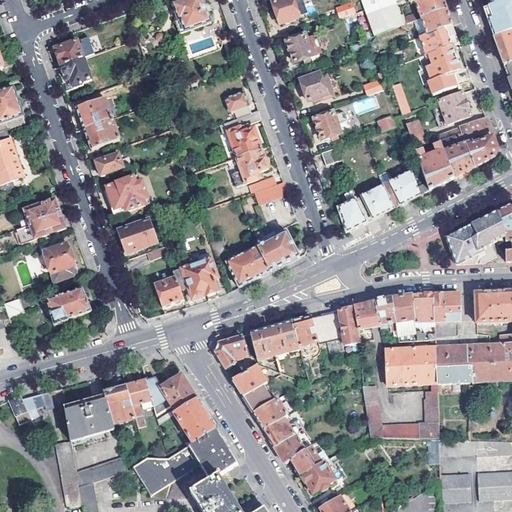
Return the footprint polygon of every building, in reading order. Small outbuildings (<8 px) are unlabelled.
[(181,22),(186,35),(211,25),(202,0),(190,0),(173,6),(179,23),(181,22)] [(281,26),(299,19),(292,0),(289,0),(274,6),(281,26)] [(368,0),(362,2),(375,37),(380,35),(402,27),(404,26),(403,24),(394,0),(368,0)] [(425,0),(415,4),(421,20),(447,11),(445,6),(443,0),(425,0)] [(489,25),(495,40),(511,34),(511,0),(492,0),(496,7),(493,8),(484,11),(489,25)] [(356,14),(352,4),(337,10),(341,20),(356,14)] [(427,37),(453,28),(451,21),(447,11),(421,20),(427,37)] [(407,25),(408,25),(416,22),(414,16),(405,19),(406,22),(407,25)] [(420,39),(427,57),(453,48),(459,46),(455,32),(453,28),(427,37),(420,39)] [(511,34),(495,40),(496,45),(505,68),(511,65),(511,34)] [(287,44),(295,65),(313,58),(313,57),(322,54),(316,37),(307,40),(306,38),(287,44)] [(64,48),(56,51),(62,68),(84,61),(78,43),(69,47),(68,45),(64,47),(64,48)] [(351,48),(355,59),(370,53),(366,43),(351,48)] [(462,72),(453,48),(427,57),(426,57),(427,60),(430,60),(438,81),(462,72)] [(62,68),(68,85),(71,84),(74,91),(84,87),(83,85),(92,82),(84,61),(62,68)] [(387,71),(377,74),(380,82),(381,84),(390,81),(387,71)] [(152,76),(139,81),(144,95),(157,90),(152,76)] [(301,83),(309,104),(320,100),(321,104),(335,99),(327,78),(321,80),(320,77),(301,83)] [(403,116),(409,114),(407,105),(405,106),(397,81),(391,83),(403,116)] [(366,87),(369,97),(383,92),(381,84),(380,82),(366,87)] [(14,89),(0,94),(0,133),(6,132),(26,125),(14,89)] [(237,121),(252,116),(244,95),(226,101),(231,116),(235,114),(237,121)] [(463,95),(440,103),(448,127),(471,119),(463,95)] [(106,99),(77,109),(85,131),(113,121),(106,99)] [(252,116),(237,121),(220,127),(223,136),(228,135),(241,130),(243,136),(249,134),(247,128),(262,123),(259,113),(252,116)] [(315,122),(322,142),(341,135),(338,126),(347,123),(348,121),(346,115),(343,114),(335,117),(334,115),(315,122)] [(378,123),(382,134),(396,129),(393,120),(393,118),(378,123)] [(486,120),(460,130),(464,141),(491,132),(488,125),(486,120)] [(85,131),(93,153),(121,143),(113,121),(85,131)] [(418,122),(406,126),(413,146),(425,142),(418,122)] [(241,130),(228,135),(237,161),(262,152),(255,132),(249,134),(243,136),(241,130)] [(460,130),(438,137),(452,181),(466,174),(472,171),(475,170),(466,146),(464,141),(460,130)] [(0,187),(24,179),(6,132),(0,133),(0,187)] [(425,142),(413,146),(427,185),(430,193),(440,187),(452,181),(438,137),(425,142)] [(498,153),(493,139),(475,145),(474,143),(466,146),(475,170),(478,168),(494,160),(498,153)] [(339,150),(326,154),(331,167),(344,162),(339,150)] [(269,172),(262,152),(237,161),(241,174),(232,178),(237,190),(259,182),(257,176),(269,172)] [(97,164),(102,179),(125,170),(120,156),(97,164)] [(412,172),(383,187),(394,211),(403,206),(421,197),(418,190),(412,172)] [(261,184),(263,191),(277,186),(274,179),(261,184)] [(107,190),(116,213),(125,209),(127,215),(147,207),(145,203),(149,201),(144,185),(138,187),(135,180),(107,190)] [(277,186),(263,191),(256,194),(260,207),(289,197),(284,184),(277,186)] [(418,190),(421,197),(430,193),(427,185),(418,190)] [(383,187),(357,200),(369,224),(373,222),(394,211),(383,187)] [(348,235),(369,224),(357,200),(354,192),(345,196),(349,205),(339,210),(348,235)] [(56,201),(25,212),(30,227),(61,216),(56,201)] [(506,232),(511,232),(511,206),(511,207),(503,211),(499,213),(506,232)] [(125,209),(116,213),(118,218),(127,215),(125,209)] [(481,249),(482,251),(490,247),(489,245),(495,242),(497,246),(506,241),(506,232),(499,213),(475,225),(469,228),(455,235),(446,240),(456,265),(458,265),(478,255),(476,252),(477,251),(481,249)] [(30,227),(25,229),(27,234),(32,233),(35,241),(66,230),(61,216),(30,227)] [(127,255),(149,247),(157,244),(148,222),(119,232),(121,237),(127,255)] [(258,249),(271,274),(300,259),(287,234),(277,239),(275,234),(259,242),(261,247),(258,249)] [(150,252),(149,247),(127,255),(121,237),(116,238),(124,261),(150,252)] [(40,256),(50,286),(73,278),(71,270),(75,267),(67,245),(66,247),(64,239),(34,249),(37,257),(40,256)] [(212,246),(217,261),(226,258),(221,243),(212,246)] [(168,257),(165,248),(148,254),(151,263),(168,257)] [(227,266),(240,290),(242,289),(267,276),(271,274),(258,249),(239,259),(237,256),(228,261),(230,264),(227,266)] [(208,304),(219,300),(217,295),(220,295),(215,283),(219,281),(212,262),(211,263),(209,258),(193,263),(194,268),(174,275),(176,280),(179,288),(181,287),(183,293),(188,292),(193,304),(206,299),(208,304)] [(179,288),(176,280),(155,287),(163,310),(184,303),(179,288)] [(45,304),(53,328),(91,313),(83,291),(45,304)] [(511,292),(509,293),(496,294),(476,295),(477,325),(511,323),(511,292)] [(448,296),(434,297),(436,324),(443,324),(444,330),(459,329),(459,323),(462,322),(462,320),(461,295),(448,296)] [(416,298),(412,298),(417,342),(430,341),(431,348),(436,348),(436,338),(436,324),(434,297),(421,297),(416,298)] [(400,300),(392,301),(398,325),(399,343),(417,342),(412,298),(409,298),(403,299),(400,300)] [(5,307),(9,319),(24,313),(19,301),(5,307)] [(398,325),(392,301),(389,301),(376,304),(380,328),(398,325)] [(360,308),(356,309),(361,345),(374,342),(372,330),(380,329),(380,328),(376,304),(373,305),(360,308)] [(361,345),(356,309),(337,314),(311,320),(318,343),(318,345),(327,344),(341,341),(344,341),(345,348),(361,345)] [(291,324),(298,348),(318,343),(311,320),(307,321),(294,325),(293,324),(291,324)] [(278,328),(267,331),(275,357),(299,351),(298,348),(291,324),(278,328)] [(443,324),(436,324),(436,338),(459,337),(459,329),(444,330),(443,324)] [(254,335),(250,336),(256,355),(258,362),(275,357),(267,331),(263,332),(254,335)] [(214,354),(225,370),(235,364),(234,361),(256,355),(250,336),(239,339),(218,345),(216,348),(214,354)] [(471,346),(467,346),(468,367),(469,383),(511,381),(511,380),(511,337),(500,336),(501,345),(491,345),(471,346)] [(330,356),(343,353),(341,341),(327,344),(330,356)] [(436,348),(437,369),(468,367),(467,346),(452,347),(436,348)] [(386,352),(388,388),(433,384),(438,384),(437,369),(436,348),(431,348),(386,352)] [(241,396),(243,399),(266,384),(263,378),(258,371),(256,367),(232,382),(241,396)] [(468,367),(437,369),(438,384),(469,383),(468,367)] [(151,402),(153,407),(156,406),(163,402),(167,409),(171,407),(175,414),(197,401),(195,398),(182,376),(172,383),(161,389),(160,387),(157,382),(155,379),(146,382),(151,402)] [(126,387),(131,407),(137,406),(142,405),(151,402),(146,382),(126,387)] [(251,412),(253,415),(277,400),(266,384),(243,399),(251,412)] [(424,401),(425,425),(440,424),(438,385),(438,384),(433,384),(433,390),(433,392),(427,393),(427,400),(424,401)] [(114,425),(134,419),(125,387),(104,393),(105,397),(114,425)] [(375,388),(363,390),(366,409),(378,407),(375,388)] [(8,402),(22,425),(34,419),(29,411),(36,408),(35,406),(45,403),(46,410),(55,407),(51,392),(22,400),(20,397),(8,402)] [(72,442),(115,429),(114,425),(105,397),(66,408),(72,442)] [(262,430),(264,432),(285,419),(287,417),(277,400),(253,415),(262,430)] [(175,414),(174,415),(192,445),(216,431),(206,416),(197,401),(175,414)] [(140,418),(137,406),(131,407),(135,420),(137,429),(145,427),(142,418),(140,418)] [(381,427),(378,407),(366,409),(370,439),(432,439),(441,439),(440,424),(425,425),(381,427)] [(265,435),(274,449),(295,436),(299,434),(293,425),(289,428),(288,426),(289,426),(285,419),(264,432),(265,435)] [(265,511),(264,508),(257,511),(239,511),(225,488),(218,477),(237,466),(226,447),(216,431),(192,445),(167,460),(145,460),(133,468),(150,496),(199,466),(202,464),(213,481),(209,483),(194,492),(205,511),(203,511),(98,511),(93,483),(79,487),(82,505),(83,511),(265,511)] [(276,452),(284,465),(290,461),(305,452),(295,436),(274,449),(276,452)] [(434,464),(442,464),(441,455),(441,439),(432,439),(434,464)] [(511,454),(511,440),(441,439),(441,455),(478,454),(478,456),(511,454)] [(56,446),(68,507),(82,505),(79,487),(77,472),(71,443),(56,446)] [(301,477),(324,463),(329,460),(325,452),(317,456),(312,447),(305,452),(290,461),(301,478),(301,477)] [(93,483),(127,471),(123,457),(77,472),(79,487),(93,483)] [(328,469),(324,463),(301,477),(313,496),(321,491),(322,493),(330,489),(328,486),(342,477),(335,465),(328,469)] [(199,466),(209,483),(213,481),(202,464),(199,466)] [(511,472),(479,474),(480,501),(511,499),(511,472)] [(442,475),(443,502),(473,501),(471,474),(442,475)] [(203,511),(205,511),(194,492),(191,495),(201,511),(202,511),(203,511)] [(349,511),(341,497),(320,510),(320,511),(349,511)]
